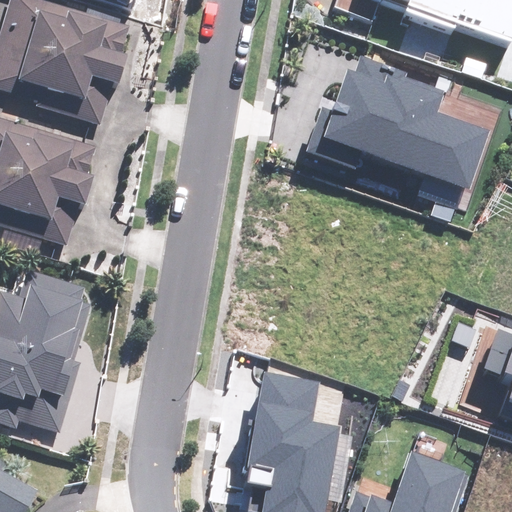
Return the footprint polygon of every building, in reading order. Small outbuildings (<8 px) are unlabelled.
[(133,24),(49,0),(13,0),(0,47),(0,87),(42,99),(40,108),(104,126),(116,82),(127,86),(136,55),(125,52),(133,24)] [(376,0),(402,8),(399,18),(448,34),(450,30),(504,47),(511,22),(511,0),(510,0),(376,0)] [(356,154),(466,191),(485,134),(431,116),(440,89),(353,60),(347,76),(340,74),(327,112),(319,110),(304,154),(350,170),(356,154)] [(483,71),(456,63),(452,79),(479,87),(483,71)] [(99,147),(0,116),(0,226),(68,247),(82,202),(93,205),(102,176),(91,173),(99,147)] [(0,424),(19,431),(22,421),(62,434),(103,306),(85,300),(88,289),(32,271),(24,297),(7,291),(0,311),(0,424)] [(494,416),(511,422),(511,328),(505,326),(489,372),(507,379),(494,416)] [(323,511),(336,427),(311,423),(317,385),(256,376),(243,468),(258,471),(252,511),(323,511)] [(449,511),(462,472),(405,455),(391,502),(351,490),(343,511),(449,511)] [(34,511),(46,491),(0,465),(0,511),(34,511)]
